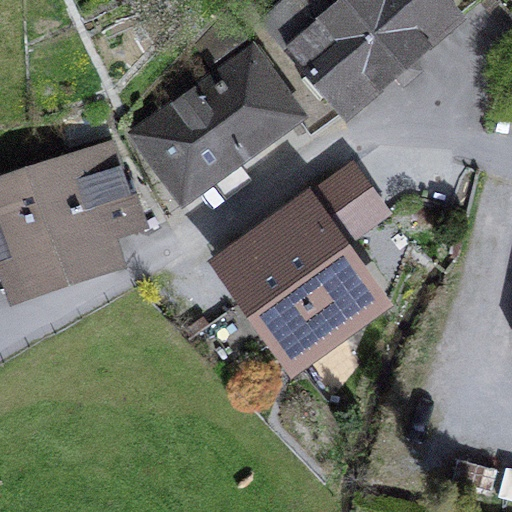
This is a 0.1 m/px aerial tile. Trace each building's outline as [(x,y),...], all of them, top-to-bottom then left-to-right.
[(274,0),(258,14),(267,25),(296,0),(274,0)] [(338,109),(344,117),(393,76),(412,60),(483,0),(347,0),(347,1),(346,0),(326,0),(323,3),(320,0),(296,0),(267,25),(288,50),(338,109)] [(299,119),(306,130),(338,109),(288,50),(265,69),(226,15),(197,47),(220,75),(136,136),(183,202),(299,119)] [(393,76),(403,88),(422,72),(412,60),(393,76)] [(114,262),(106,240),(142,226),(111,147),(0,181),(0,258),(4,257),(14,288),(17,296),(114,262)] [(341,245),(333,233),(375,203),(351,169),(221,260),(228,270),(293,361),(379,300),(380,299),(341,245)] [(333,233),(341,245),(384,215),(375,203),(333,233)] [(0,291),(1,293),(14,288),(4,257),(0,258),(0,291)] [(220,276),(290,375),(384,308),(379,300),(293,361),(228,270),(220,276)]
